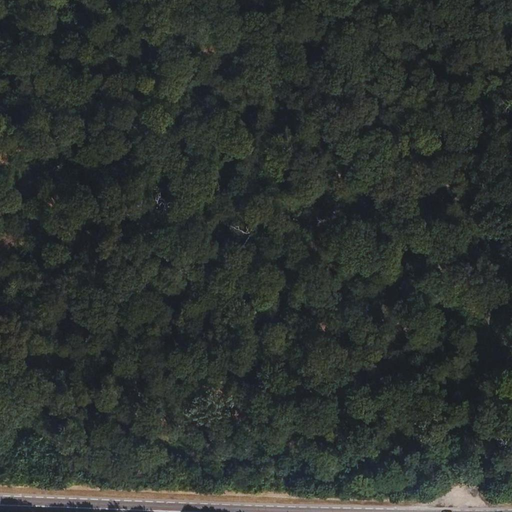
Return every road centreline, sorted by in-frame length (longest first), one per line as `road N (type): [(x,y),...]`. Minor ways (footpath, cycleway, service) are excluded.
road 1 (track): [(511,183),(467,511)]
road 2 (primary): [(0,504),(188,511)]
